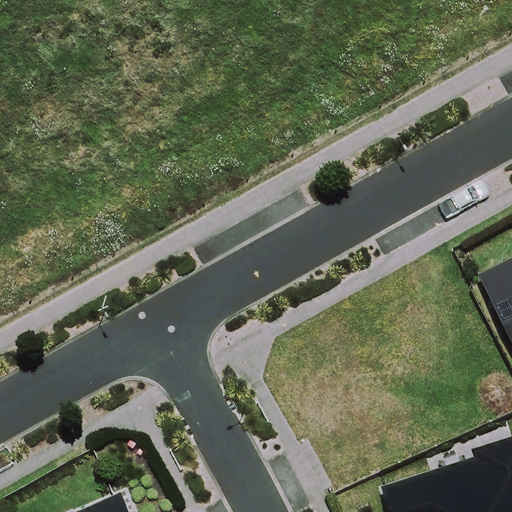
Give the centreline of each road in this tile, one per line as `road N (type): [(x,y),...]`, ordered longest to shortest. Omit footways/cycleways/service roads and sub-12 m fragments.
road 1 (residential): [(511,127),(155,328)]
road 2 (residential): [(261,511),(155,328)]
road 3 (residential): [(155,328),(0,413)]
